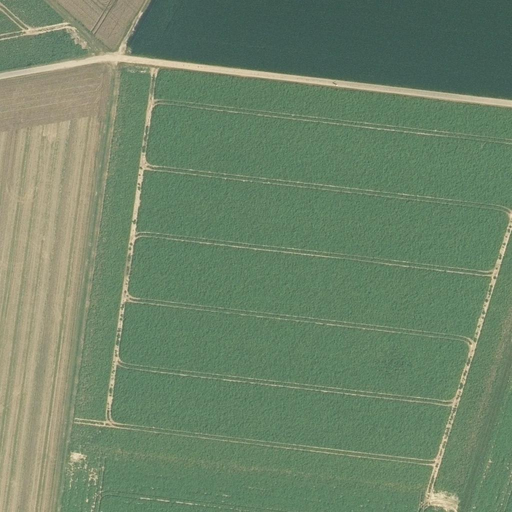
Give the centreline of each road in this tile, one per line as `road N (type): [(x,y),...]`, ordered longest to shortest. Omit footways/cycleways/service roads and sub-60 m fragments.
road 1 (track): [(61,511),(115,58),(150,0)]
road 2 (track): [(0,77),(115,58),(511,103)]
road 3 (track): [(511,371),(467,511)]
